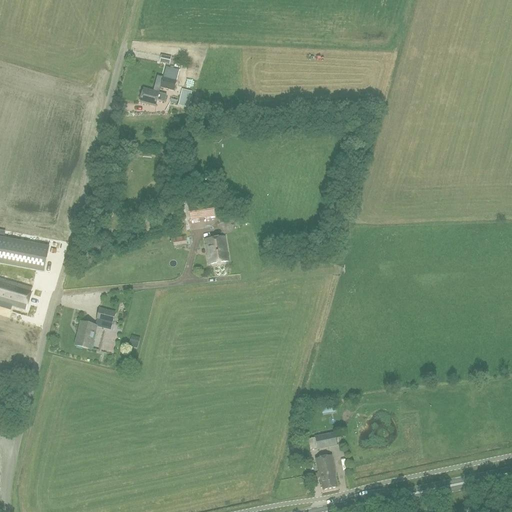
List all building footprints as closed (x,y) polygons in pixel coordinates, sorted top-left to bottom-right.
[(169,65),(171,58),(161,56),(160,62),(169,65)] [(174,91),(178,76),(164,73),(160,88),(174,91)] [(165,102),(166,96),(159,94),(159,93),(143,90),(140,103),(156,107),(157,101),(165,102)] [(190,101),(191,95),(179,92),(178,98),(190,101)] [(190,221),(214,217),(212,204),(188,208),(190,221)] [(0,231),(52,241),(56,224),(8,215),(9,209),(4,208),(3,213),(0,212),(0,231)] [(172,239),(173,241),(174,247),(187,246),(185,237),(172,239)] [(209,265),(228,262),(224,237),(205,240),(209,265)] [(0,264),(44,273),(49,247),(0,238),(0,264)] [(0,302),(26,310),(32,289),(0,278),(0,302)] [(112,325),(115,313),(100,309),(97,321),(112,325)] [(0,349),(6,351),(13,323),(0,320),(0,349)] [(91,350),(96,327),(95,326),(81,323),(75,346),(91,350)] [(317,450),(337,446),(334,433),(315,438),(317,450)] [(334,474),(334,475),(335,475),(332,456),(315,460),(318,473),(329,470),(330,475),(334,474)] [(329,470),(318,473),(319,478),(320,478),(322,491),(337,488),(334,475),(334,474),(330,475),(329,470)]
